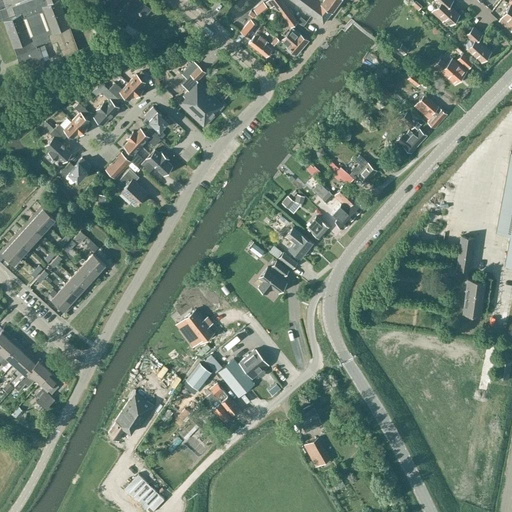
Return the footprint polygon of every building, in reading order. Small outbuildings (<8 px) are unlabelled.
[(79,51),(69,26),(59,0),(36,0),(35,0),(28,0),(21,3),(22,6),(12,9),(15,16),(3,20),(21,68),(44,60),(47,69),(64,63),(62,57),(79,51)] [(144,15),(149,8),(140,0),(126,0),(128,1),(119,11),(132,21),(140,11),(144,15)] [(265,0),(265,1),(270,7),(273,5),(290,27),(298,21),(281,0),(265,0)] [(339,0),(292,0),(323,23),(339,0)] [(450,24),(459,14),(448,4),(451,0),(435,0),(439,3),(432,11),(442,20),(444,18),(450,24)] [(263,2),(253,9),(258,15),(267,7),(263,2)] [(421,7),(415,2),(412,5),(417,11),(421,7)] [(511,5),(510,4),(499,20),(510,30),(511,28),(511,5)] [(247,37),(257,24),(250,18),(240,31),(247,37)] [(481,61),(491,51),(478,38),(482,34),(473,26),(466,34),(473,41),(467,48),(481,61)] [(307,40),(294,29),(291,27),(280,39),(279,40),(276,43),(277,43),(276,44),(283,50),(287,45),(296,53),(307,40)] [(272,49),(265,44),(267,41),(260,35),(257,38),(254,35),(248,43),(266,57),(272,49)] [(276,43),(279,40),(276,38),(270,44),(273,46),(276,43)] [(404,55),(408,49),(401,44),(397,49),(404,55)] [(467,69),(473,62),(462,53),(456,59),(467,69)] [(435,65),(440,70),(454,83),(465,71),(452,58),(446,64),(441,59),(435,65)] [(178,103),(203,126),(223,105),(197,81),(206,72),(193,60),(181,73),(186,78),(181,83),(188,89),(183,95),(184,96),(178,103)] [(141,78),(145,73),(142,70),(137,75),(136,73),(128,82),(139,93),(142,89),(140,87),(145,82),(141,78)] [(413,72),(409,79),(417,85),(422,79),(413,72)] [(139,93),(128,82),(122,88),(115,82),(108,88),(120,99),(121,100),(125,96),(129,99),(133,94),(136,96),(139,93)] [(109,90),(104,86),(100,90),(105,94),(109,90)] [(116,104),(120,99),(110,90),(105,95),(109,98),(106,102),(104,101),(95,110),(97,112),(93,116),(102,124),(119,107),(116,104)] [(447,114),(437,105),(425,94),(414,106),(429,119),(427,121),(435,128),(444,117),(447,114)] [(84,116),(89,111),(78,102),(74,106),(79,112),(71,120),(83,131),(86,127),(84,125),(89,120),(84,116)] [(160,129),(168,120),(153,106),(144,115),(153,123),(149,127),(159,137),(163,132),(160,129)] [(417,121),(418,121),(406,111),(400,119),(411,129),(413,126),(417,129),(421,124),(417,121)] [(80,134),(83,131),(71,120),(64,129),(58,123),(54,128),(64,138),(68,133),(73,137),(77,132),(80,134)] [(62,161),(71,152),(60,142),(64,138),(54,128),(47,121),(42,126),(53,136),(45,145),(50,150),(48,151),(56,159),(58,157),(62,161)] [(159,137),(149,127),(145,132),(140,128),(135,133),(133,131),(130,134),(140,145),(146,139),(154,146),(160,139),(159,137)] [(412,152),(427,135),(419,128),(414,133),(409,129),(404,134),(401,132),(396,138),(412,152)] [(134,151),(140,145),(130,134),(126,138),(128,140),(124,145),(128,149),(124,154),(131,160),(135,165),(142,158),(134,151)] [(161,151),(159,153),(155,149),(141,163),(149,171),(154,166),(163,174),(172,165),(167,160),(169,158),(161,151)] [(364,154),(370,158),(373,153),(367,149),(364,154)] [(511,149),(511,150),(496,229),(510,232),(504,261),(511,262),(511,149)] [(131,160),(124,154),(121,152),(105,168),(115,177),(131,160)] [(365,181),(376,170),(358,154),(354,159),(358,163),(349,174),(340,166),(339,168),(331,161),(328,165),(337,173),(341,177),(340,178),(348,184),(353,178),(354,179),(358,174),(365,181)] [(77,180),(91,165),(82,157),(74,165),(69,161),(60,171),(65,176),(68,172),(77,180)] [(315,178),(318,174),(309,166),(306,170),(315,178)] [(147,193),(135,181),(139,177),(129,168),(119,179),(125,185),(119,191),(135,206),(147,193)] [(364,205),(347,190),(342,186),(334,195),(336,197),(342,202),(355,215),(364,205)] [(327,202),(334,195),(328,190),(328,191),(324,188),(320,193),(323,195),(321,197),(327,202)] [(297,194),(295,201),(300,202),(303,203),(304,196),(297,194)] [(288,195),(281,202),(288,208),(294,200),(288,195)] [(49,202),(45,207),(54,216),(58,211),(49,202)] [(343,228),(355,215),(342,202),(332,213),(338,219),(335,221),(343,228)] [(47,225),(54,217),(40,205),(33,213),(47,225)] [(40,233),(47,225),(33,213),(26,220),(40,233)] [(280,233),(290,221),(281,214),(271,226),(280,233)] [(319,237),(329,227),(316,216),(307,227),(319,237)] [(33,240),(40,233),(26,220),(19,228),(33,240)] [(285,237),(293,243),(289,248),(300,256),(311,242),(293,227),(285,237)] [(27,248),(33,240),(19,228),(13,235),(27,248)] [(20,256),(27,248),(13,235),(6,243),(20,256)] [(469,270),(474,237),(460,235),(455,268),(469,270)] [(61,247),(65,242),(62,239),(57,244),(61,247)] [(90,241),(86,245),(94,251),(98,247),(90,241)] [(13,263),(20,256),(6,243),(0,249),(0,251),(4,255),(13,263)] [(263,251),(254,244),(250,249),(259,256),(263,251)] [(282,251),(278,257),(291,268),(296,261),(283,250),(282,251)] [(99,273),(106,265),(92,252),(85,260),(99,273)] [(289,269),(276,259),(271,265),(272,266),(270,268),(267,266),(259,277),(263,280),(258,286),(266,293),(271,287),(278,292),(286,281),(281,277),(283,274),(284,275),(289,269)] [(92,280),(99,273),(85,260),(78,268),(92,280)] [(85,288),(92,280),(78,268),(71,275),(85,288)] [(34,277),(38,272),(34,269),(30,274),(34,277)] [(78,295),(85,288),(71,275),(65,283),(78,295)] [(480,315),(485,281),(466,278),(462,313),(480,315)] [(72,303),(78,295),(65,283),(58,290),(72,303)] [(64,311),(72,303),(58,290),(51,298),(64,311)] [(188,325),(182,330),(193,344),(199,340),(200,341),(213,331),(208,324),(211,321),(207,316),(203,319),(195,308),(182,318),(188,325)] [(0,345),(10,335),(2,328),(0,330),(0,345)] [(0,361),(17,342),(10,335),(0,345),(0,351),(2,353),(0,355),(0,361)] [(12,363),(25,349),(17,342),(0,361),(4,365),(9,360),(12,363)] [(263,368),(268,364),(255,348),(240,361),(241,362),(239,363),(234,357),(228,362),(229,362),(219,372),(238,396),(249,387),(249,388),(254,383),(249,377),(251,375),(252,376),(256,374),(258,376),(261,376),(265,373),(265,370),(263,368)] [(9,381),(3,387),(8,391),(14,385),(37,360),(33,356),(25,349),(12,363),(17,367),(12,371),(16,374),(9,381)] [(212,353),(205,359),(215,371),(222,366),(212,353)] [(52,368),(44,360),(40,357),(37,360),(14,385),(19,390),(26,383),(29,385),(35,378),(39,381),(52,368)] [(499,357),(496,377),(508,379),(511,359),(499,357)] [(200,362),(187,379),(197,388),(211,370),(200,362)] [(47,389),(59,375),(52,368),(39,381),(43,386),(47,389)] [(238,408),(227,395),(217,381),(210,387),(212,391),(212,392),(215,396),(231,414),(238,408)] [(45,390),(47,389),(43,386),(36,394),(39,397),(36,400),(40,405),(50,394),(45,390)] [(136,389),(108,431),(120,439),(129,426),(134,429),(142,419),(146,422),(158,404),(136,389)] [(231,414),(215,396),(212,392),(207,396),(215,405),(212,407),(223,420),(231,414)] [(321,424),(317,416),(318,415),(312,404),(298,411),(301,417),(296,419),(300,428),(303,426),(306,432),(321,424)] [(184,408),(179,415),(183,418),(189,411),(184,408)] [(192,420),(180,433),(186,439),(198,426),(192,420)] [(304,444),(316,465),(329,458),(317,437),(304,444)] [(138,473),(124,487),(149,511),(150,511),(164,498),(138,473)]
